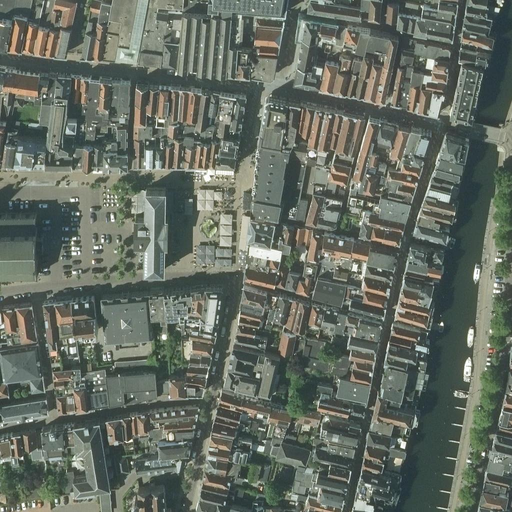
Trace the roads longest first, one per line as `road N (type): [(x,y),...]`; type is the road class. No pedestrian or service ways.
road 1 (residential): [(34,288),(229,279),(234,297),(212,400)]
road 2 (residential): [(511,255),(500,387),(471,511)]
road 3 (residential): [(212,400),(53,421)]
road 4 (residential): [(456,45),(442,123),(511,140)]
road 5 (residential): [(34,288),(53,421)]
